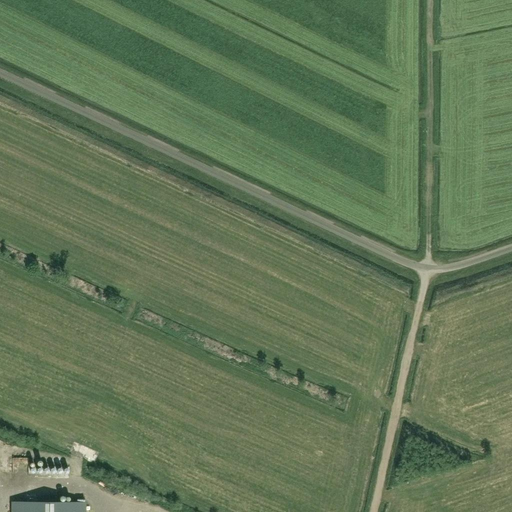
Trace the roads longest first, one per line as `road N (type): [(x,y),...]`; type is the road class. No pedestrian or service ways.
road 1 (unclassified): [(511,247),(439,269),(408,264),(0,73)]
road 2 (track): [(429,0),(426,269)]
road 3 (track): [(419,301),(374,511)]
